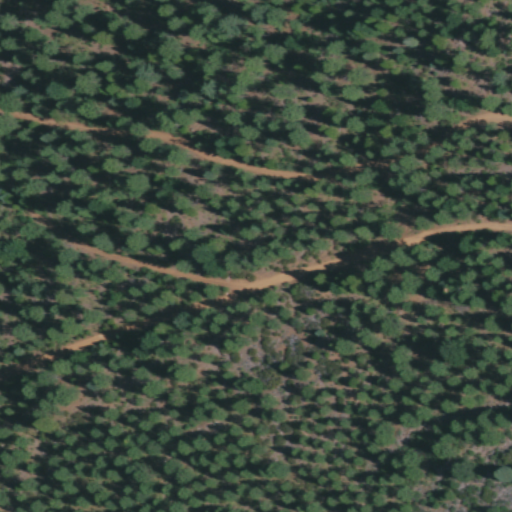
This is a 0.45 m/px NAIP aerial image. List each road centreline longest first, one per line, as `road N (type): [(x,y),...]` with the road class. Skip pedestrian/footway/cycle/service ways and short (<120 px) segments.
road 1 (track): [(511,233),(412,237),(377,255),(87,342),(0,381)]
road 2 (track): [(0,105),(43,121),(106,123),(280,170),(316,166),(381,191),(455,169),(511,166)]
